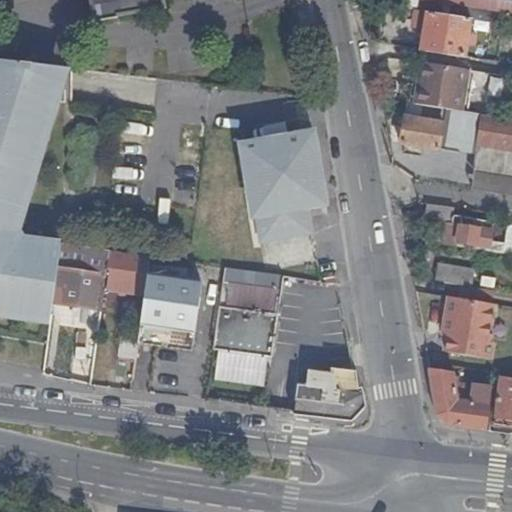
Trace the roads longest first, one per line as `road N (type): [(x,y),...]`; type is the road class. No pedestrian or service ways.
road 1 (primary): [(404,454),(327,0)]
road 2 (primary): [(0,448),(289,494),(355,493),(389,471)]
road 3 (secondary): [(343,447),(0,405)]
road 4 (secondary): [(0,450),(338,511)]
road 5 (primary): [(0,468),(139,511)]
